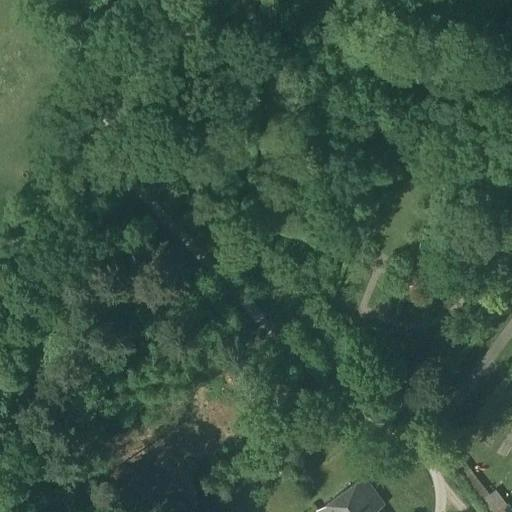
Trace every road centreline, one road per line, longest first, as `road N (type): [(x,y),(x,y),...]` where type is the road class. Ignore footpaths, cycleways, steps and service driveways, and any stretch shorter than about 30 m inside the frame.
road 1 (track): [(76,0),(94,21),(116,165),(284,347)]
road 2 (track): [(232,19),(246,144),(273,216),(374,259)]
road 3 (track): [(339,0),(511,91)]
